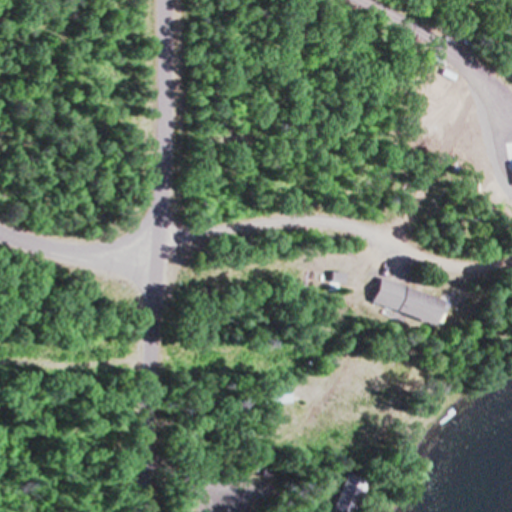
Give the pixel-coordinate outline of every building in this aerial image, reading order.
[(320,271),(333,272),(333,283),(319,283),(320,271)] [(367,277),(422,300),(425,301),(417,321),(415,325),(357,302),(367,277)] [(261,384),(281,383),(282,399),(262,400),(261,384)] [(355,386),(378,401),(363,424),(340,409),(355,386)] [(335,467),(356,476),(340,511),(337,511),(319,504),(335,467)]
